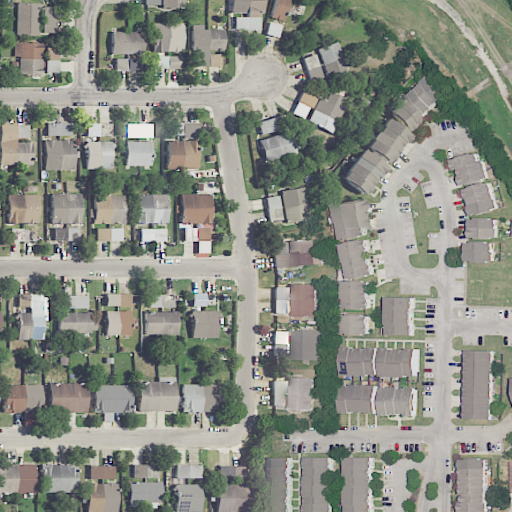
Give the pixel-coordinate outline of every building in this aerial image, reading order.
[(261,0),(231,0),(232,13),(246,13),(246,21),(243,21),(243,30),(262,30),(261,0)] [(284,21),(288,0),(275,0),(270,18),(284,21)] [(38,36),(38,3),(16,3),(16,36),(38,36)] [(56,34),(56,7),(42,7),(42,34),(56,34)] [(183,24),(152,23),(152,52),(183,53),(183,24)] [(278,38),(281,25),(268,23),(265,35),(278,38)] [(193,67),(220,67),(220,52),(223,52),(224,30),(203,30),(203,26),(194,25),(193,67)] [(143,32),(110,32),(111,55),(143,54),(143,32)] [(318,48),(328,79),(346,73),(336,42),(318,48)] [(41,44),(13,43),(13,57),(18,57),(18,75),(41,76),(41,44)] [(45,72),(58,72),(59,48),(46,47),(45,72)] [(322,79),(315,55),(303,58),(310,82),(322,79)] [(155,57),(155,69),(179,69),(179,57),(155,57)] [(139,71),(139,59),(115,59),(114,71),(139,71)] [(363,141),(384,164),(412,139),(406,133),(446,96),(430,78),(363,141)] [(317,98),(303,91),(292,113),(306,120),(317,98)] [(344,98),(330,92),(326,101),(319,98),(308,123),(333,134),(343,110),(339,109),(344,98)] [(197,123),(169,123),(169,136),(181,136),(181,140),(197,140),(197,123)] [(0,124),(0,164),(32,165),(32,143),(17,143),(17,138),(28,138),(28,124),(0,124)] [(72,124),(46,124),(46,136),(72,136),(72,124)] [(112,124),(87,124),(86,141),(100,142),(100,141),(111,142),(112,124)] [(126,137),(151,137),(151,125),(126,124),(126,137)] [(265,162),(281,157),(283,162),(298,157),(289,131),(258,142),(265,162)] [(73,141),(44,141),(44,170),(73,171),(73,141)] [(167,141),(167,170),(196,170),(197,141),(167,141)] [(86,169),(112,170),(112,143),(87,142),(86,169)] [(126,166),(152,166),(151,142),(126,142),(126,166)] [(340,178),(363,196),(385,167),(363,150),(340,178)] [(485,160),(480,161),(478,153),(451,160),(453,170),(458,169),(463,186),(490,179),(485,160)] [(466,188),(471,215),(498,211),(493,183),(466,188)] [(282,190),(284,221),(309,220),(307,189),(282,190)] [(8,224),(38,223),(37,194),(7,195),(8,224)] [(80,194),(51,194),(51,224),(80,224),(80,194)] [(180,224),(210,224),(211,194),(181,194),(180,224)] [(124,196),(94,195),(94,224),(124,224),(124,196)] [(167,195),(137,195),(138,224),(168,224),(167,195)] [(280,221),(278,196),(265,197),(268,222),(280,221)] [(334,204),(338,239),(366,236),(362,201),(334,204)] [(498,219),(470,219),(470,238),(498,238),(498,219)] [(10,228),(10,241),(33,242),(34,229),(10,228)] [(78,228),(53,228),(53,241),(78,241),(78,228)] [(96,242),(122,241),(121,229),(95,229),(96,242)] [(164,229),(140,229),(140,242),(165,242),(164,229)] [(322,253),(314,253),(314,240),(290,241),(291,266),(323,265),(322,253)] [(341,244),(346,279),(374,276),(369,241),(341,244)] [(287,267),(285,243),(273,244),(276,268),(287,267)] [(495,243),(466,243),(466,262),(495,262),(495,243)] [(342,281),(343,310),(371,309),(370,281),(342,281)] [(316,284),(292,284),(291,316),(315,317),(316,284)] [(287,314),(288,288),(275,287),(274,313),(287,314)] [(18,340),(31,340),(31,334),(43,334),(42,294),(17,295),(18,310),(17,310),(18,340)] [(130,294),(105,295),(106,336),(130,336),(130,294)] [(191,306),(216,307),(216,294),(191,294),(191,306)] [(173,295),(149,295),(149,308),(173,308),(173,295)] [(87,296),(62,296),(62,308),(86,309),(87,296)] [(414,335),(414,297),(386,297),(386,335),(414,335)] [(177,335),(177,310),(145,310),(145,335),(177,335)] [(192,338),(217,338),(217,311),(191,312),(192,338)] [(95,333),(95,314),(58,314),(59,333),(95,333)] [(370,316),(341,315),(341,335),(370,335),(370,316)] [(320,360),(320,330),(290,329),(290,360),(320,360)] [(341,376),(418,377),(419,348),(341,348),(341,376)] [(495,351),(467,350),(466,419),(494,419),(495,351)] [(137,412),(174,412),(175,378),(157,377),(157,382),(138,382),(137,412)] [(313,378),(289,378),(289,409),(313,410),(313,378)] [(285,381),(272,381),(272,406),(284,406),(285,381)] [(86,412),(85,383),(48,384),(49,413),(86,412)] [(40,385),(4,386),(5,413),(41,412),(40,385)] [(130,386),(93,385),(93,413),(130,414),(130,386)] [(182,385),(182,412),(218,412),(218,385),(182,385)] [(341,385),(340,412),(377,414),(378,386),(341,385)] [(381,416),(418,415),(417,387),(380,388),(381,416)] [(292,511),(292,458),(264,457),(263,511),(292,511)] [(306,511),(334,511),(334,457),(305,458),(306,511)] [(374,511),(373,457),(345,458),(346,511),(374,511)] [(488,459),(461,459),(461,511),(487,511),(489,511),(488,459)] [(34,465),(0,464),(0,494),(33,495),(34,465)] [(128,482),(129,503),(147,503),(147,506),(161,506),(161,482),(157,482),(157,465),(132,465),(133,482),(128,482)] [(41,492),(75,493),(76,466),(41,466),(41,492)] [(114,467),(89,466),(88,479),(113,479),(114,467)] [(200,479),(200,466),(175,466),(175,479),(200,479)] [(244,466),(218,467),(219,480),(244,479),(244,466)] [(115,511),(115,484),(86,484),(86,511),(115,511)] [(175,511),(199,511),(201,511),(200,484),(175,485),(175,511)] [(247,511),(246,484),(216,484),(216,511),(247,511)]
